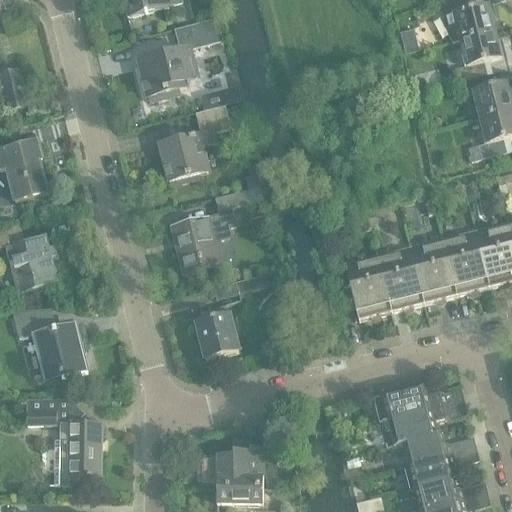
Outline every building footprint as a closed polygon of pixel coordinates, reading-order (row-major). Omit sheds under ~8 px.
[(122,0),(128,21),(182,7),(180,0),(122,0)] [(449,39),(453,46),(453,47),(461,45),(495,35),(489,9),(471,14),(468,1),(443,7),(446,20),(440,22),(449,39)] [(181,54),(139,64),(144,85),(143,86),(146,99),(147,99),(149,106),(166,102),(165,97),(187,91),(186,86),(193,84),(188,63),(194,62),(192,52),(218,45),(220,42),(217,29),(214,27),(205,29),(204,25),(175,32),(181,54)] [(495,35),(461,45),(467,70),(460,72),(463,85),(488,79),(484,66),(502,62),(495,35)] [(416,43),(403,46),(406,57),(418,54),(416,43)] [(0,93),(6,92),(11,113),(28,109),(19,72),(2,77),(3,79),(0,79),(0,93)] [(488,79),(463,85),(466,98),(473,96),(480,122),(511,113),(511,102),(508,87),(491,91),(488,79)] [(422,82),(413,84),(415,95),(424,92),(422,82)] [(239,95),(227,98),(230,108),(242,105),(239,95)] [(165,170),(164,170),(167,183),(169,183),(171,190),(187,186),(186,181),(209,176),(202,150),(216,146),(213,136),(230,132),(225,110),(197,117),(202,138),(160,149),(165,170)] [(486,148),(479,150),(482,163),(507,156),(504,144),(511,141),(511,113),(480,122),(486,148)] [(39,164),(42,163),(38,145),(0,154),(0,174),(10,172),(18,205),(48,197),(39,164)] [(261,177),(245,181),(248,193),(263,189),(261,177)] [(506,187),(498,189),(501,201),(509,199),(506,187)] [(473,192),(465,194),(467,204),(476,202),(473,192)] [(245,194),(215,202),(218,215),(232,212),(248,208),(245,194)] [(433,206),(425,207),(428,219),(436,217),(433,206)] [(219,219),(172,230),(184,279),(228,268),(222,243),(224,243),(232,241),(230,233),(230,231),(237,230),(232,212),(218,215),(219,219)] [(376,220),(368,222),(371,234),(379,232),(376,220)] [(368,222),(356,225),(359,237),(371,234),(368,222)] [(511,243),(508,228),(476,236),(490,292),(511,286),(511,243)] [(476,236),(443,244),(457,301),(490,292),(476,236)] [(13,264),(14,271),(11,272),(17,298),(60,287),(53,262),(59,261),(56,251),(51,253),(48,240),(5,251),(9,264),(13,264)] [(443,244),(410,253),(424,309),(457,301),(443,244)] [(410,253),(378,261),(392,317),(424,309),(410,253)] [(378,261),(344,269),(359,325),(392,317),(378,261)] [(239,298),(268,291),(265,279),(236,286),(239,298)] [(202,317),(204,325),(197,327),(206,364),(239,356),(230,319),(226,319),(224,310),(202,317)] [(84,347),(88,346),(84,330),(57,337),(51,313),(13,315),(19,342),(21,342),(32,384),(44,381),(45,382),(61,378),(62,383),(88,376),(83,356),(86,355),(84,347)] [(269,341),(260,348),(267,357),(276,350),(269,341)] [(425,389),(374,402),(380,427),(422,416),(465,406),(462,393),(428,401),(425,389)] [(27,404),(27,415),(47,415),(47,403),(27,404)] [(422,416),(380,427),(387,453),(403,449),(437,440),(434,427),(468,419),(465,406),(422,416)] [(47,415),(27,415),(27,430),(57,429),(57,422),(57,415),(47,415)] [(87,481),(87,482),(92,482),(92,481),(101,481),(101,454),(100,454),(100,445),(101,445),(101,427),(66,426),(66,422),(57,422),(57,429),(60,429),(60,451),(55,451),(55,488),(41,488),(41,489),(73,490),(73,481),(87,481)] [(442,439),(403,449),(409,470),(409,471),(466,456),(463,445),(445,449),(442,439)] [(264,455),(264,451),(250,451),(250,455),(234,455),(234,459),(218,459),(218,463),(202,463),(202,486),(217,486),(217,509),(263,509),(263,493),(277,493),(277,461),(275,461),(275,455),(264,455)] [(415,494),(414,493),(453,483),(451,472),(480,465),(477,454),(466,456),(409,471),(409,470),(405,471),(411,495),(415,494)] [(453,483),(414,493),(415,494),(419,511),(432,511),(488,498),(485,487),(456,494),(453,483)] [(481,511),(491,510),(488,498),(432,511),(481,511)] [(382,511),(380,502),(357,507),(358,511),(382,511)]
